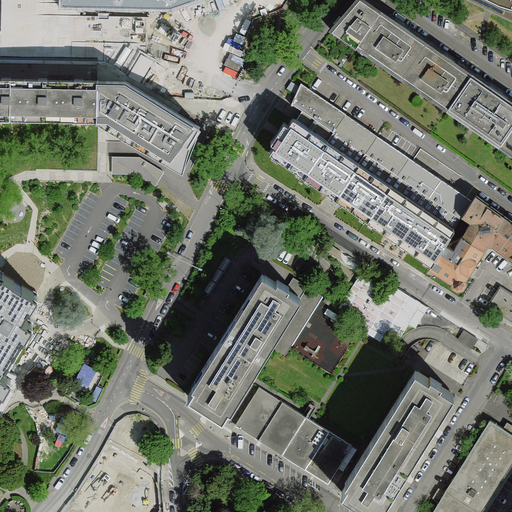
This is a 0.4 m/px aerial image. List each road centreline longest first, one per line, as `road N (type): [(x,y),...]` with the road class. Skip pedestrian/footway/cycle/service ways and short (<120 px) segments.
road 1 (residential): [(231,166),(508,342)]
road 2 (residential): [(301,51),(511,204)]
road 3 (residential): [(231,166),(124,379)]
road 4 (residential): [(405,511),(508,342)]
road 5 (residential): [(124,379),(45,511)]
road 6 (residential): [(511,84),(388,0)]
road 7 (residential): [(325,511),(216,443)]
